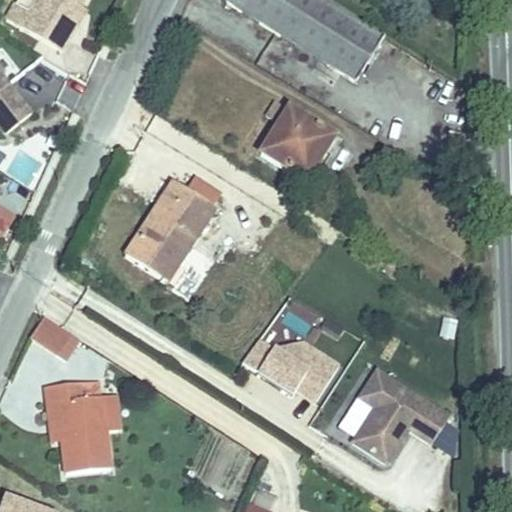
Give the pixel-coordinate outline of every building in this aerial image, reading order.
[(89,15),(80,10),(86,0),(31,0),(23,14),(12,7),(1,30),(58,64),(89,15)] [(400,69),(297,0),(228,0),(218,15),(367,116),(400,69)] [(0,88),(0,144),(1,146),(29,124),(0,88)] [(334,153),(293,124),(262,167),(306,198),(334,153)] [(183,200),(169,191),(119,270),(149,289),(166,264),(178,272),(212,220),(207,216),(215,203),(191,187),(183,200)] [(0,206),(0,242),(1,243),(17,219),(0,206)] [(162,297),(178,272),(166,264),(149,289),(162,297)] [(80,353),(33,321),(21,346),(61,377),(80,353)] [(241,364),(292,399),(296,393),(315,406),(341,368),(272,321),(241,364)] [(424,419),(375,387),(356,414),(372,425),(349,458),(382,481),(406,446),(424,419)] [(122,444),(115,391),(38,401),(37,402),(39,422),(57,420),(62,457),(66,490),(110,484),(105,446),(122,444)] [(424,419),(406,446),(428,462),(447,434),(424,419)] [(62,457),(57,420),(39,422),(44,460),(62,457)]
